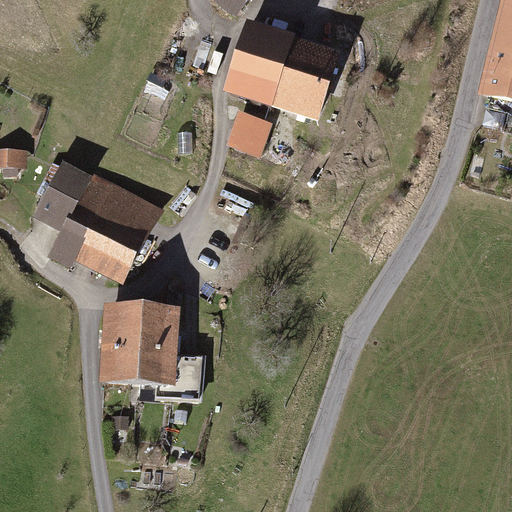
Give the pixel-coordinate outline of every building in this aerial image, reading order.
[(258,0),(216,0),(213,4),(239,24),(258,0)] [(511,0),(491,103),(511,107),(511,0)] [(348,61),(254,34),(231,100),(328,128),(348,61)] [(276,130),(245,120),(235,155),(266,163),(276,130)] [(27,158),(0,156),(0,172),(26,174),(27,158)] [(65,164),(34,226),(59,238),(51,255),(121,290),(160,212),(65,164)] [(176,320),(106,315),(100,393),(170,398),(176,320)]
